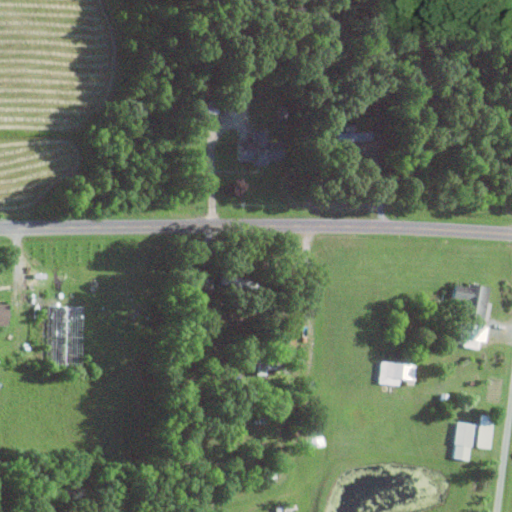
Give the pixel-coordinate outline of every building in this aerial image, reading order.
[(233,140),(234,160),(250,160),(250,164),(264,164),(264,159),(280,159),(280,140),(263,140),(263,129),(249,129),(249,140),(233,140)] [(369,139),(369,130),(333,132),(333,141),(369,139)] [(488,287),(452,282),(449,297),(462,299),(460,306),(466,307),(464,316),(483,319),(488,287)] [(476,347),(477,340),(484,341),(486,325),(466,322),(462,345),(476,347)] [(397,377),(412,379),(413,363),(379,359),(376,382),(396,384),(397,377)] [(474,446),(487,447),(491,415),(478,413),(474,446)] [(472,423),(456,420),(450,457),(466,460),(472,423)]
